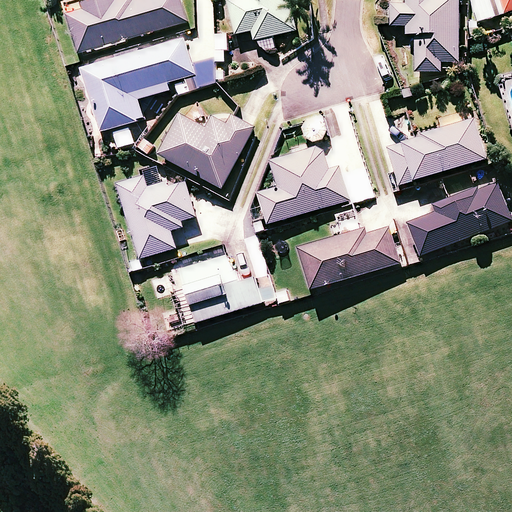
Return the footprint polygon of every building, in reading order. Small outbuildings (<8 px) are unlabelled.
[(190,23),(183,0),(145,0),(138,2),(136,0),(124,0),(118,2),(117,0),(108,0),(69,12),(83,56),(190,23)] [(299,33),(291,0),(241,0),(232,2),(239,36),(257,32),(262,53),(277,49),(274,38),(299,33)] [(461,0),(409,0),(410,7),(393,7),(393,29),(410,29),(410,37),(418,37),(418,74),(443,74),(443,64),(461,64),(461,0)] [(511,13),(511,0),(473,0),(482,24),(511,13)] [(198,77),(187,41),(87,71),(105,134),(147,122),(141,102),(173,93),(171,85),(198,77)] [(225,190),(258,129),(236,117),(232,123),(218,115),(209,131),(185,118),(164,157),(225,190)] [(322,120),(306,128),(315,146),(331,137),(322,120)] [(477,121),(471,123),(445,131),(446,133),(391,150),(403,187),(489,161),(477,121)] [(332,172),(325,149),(274,164),(282,190),(262,195),(271,226),(352,202),(342,169),(332,172)] [(199,219),(189,185),(171,190),(169,183),(151,188),(148,179),(122,187),(144,261),(179,250),(174,232),(188,228),(186,223),(199,219)] [(511,223),(511,218),(499,183),(436,206),(440,215),(413,225),(425,257),(511,223)] [(404,265),(393,229),(368,237),(367,232),(303,252),(316,292),(404,265)] [(239,287),(230,258),(184,272),(200,324),(278,301),(271,277),(239,287)]
